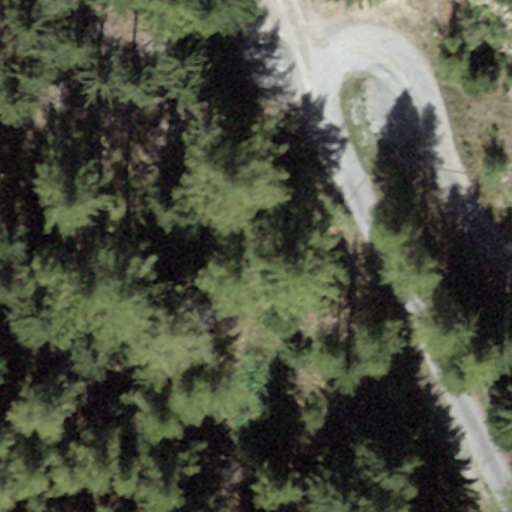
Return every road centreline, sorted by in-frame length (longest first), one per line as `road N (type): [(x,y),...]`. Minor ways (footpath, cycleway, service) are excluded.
road 1 (track): [(511,505),(322,93)]
road 2 (track): [(322,93),(350,54),(367,50),(407,64),(511,221)]
